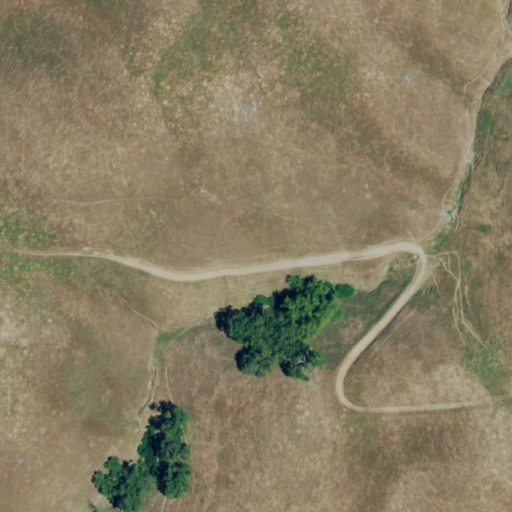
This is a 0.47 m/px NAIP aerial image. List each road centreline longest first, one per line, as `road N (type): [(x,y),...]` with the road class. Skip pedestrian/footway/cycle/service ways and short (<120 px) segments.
road 1 (track): [(421,254),(405,242),(354,257),(175,276),(102,252),(0,243)]
road 2 (track): [(511,392),(409,408),(343,403),(336,381),(350,353),(422,271),(421,254)]
